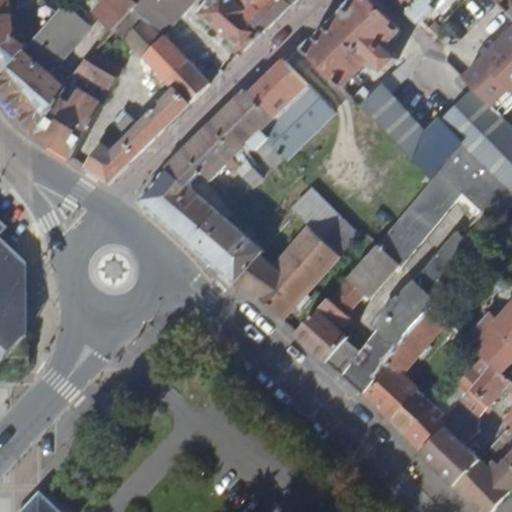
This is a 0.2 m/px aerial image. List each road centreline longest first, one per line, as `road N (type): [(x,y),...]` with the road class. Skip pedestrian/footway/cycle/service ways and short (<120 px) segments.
road 1 (unclassified): [(158,261),(208,295),(345,425),(420,511)]
road 2 (residential): [(328,0),(130,189),(111,225)]
road 3 (tertiary): [(0,449),(110,317)]
road 4 (tertiary): [(106,226),(81,190),(9,153)]
road 5 (tertiary): [(9,153),(67,263)]
